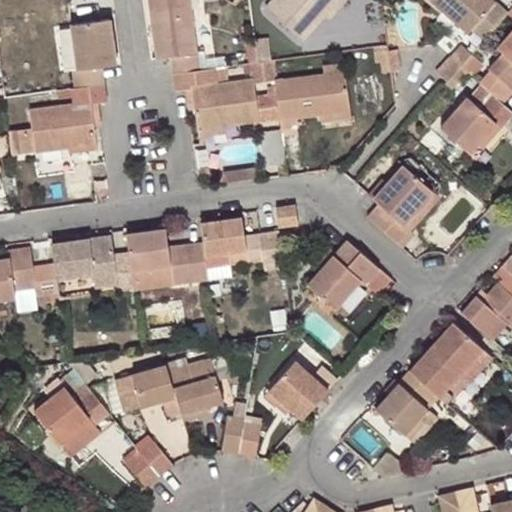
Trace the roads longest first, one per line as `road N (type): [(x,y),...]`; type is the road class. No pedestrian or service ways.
road 1 (residential): [(154,211),(311,190),(432,289)]
road 2 (residential): [(297,450),(365,493),(511,459)]
road 3 (residential): [(154,211),(127,0)]
road 4 (residential): [(297,450),(432,289)]
road 5 (residential): [(0,231),(154,211)]
